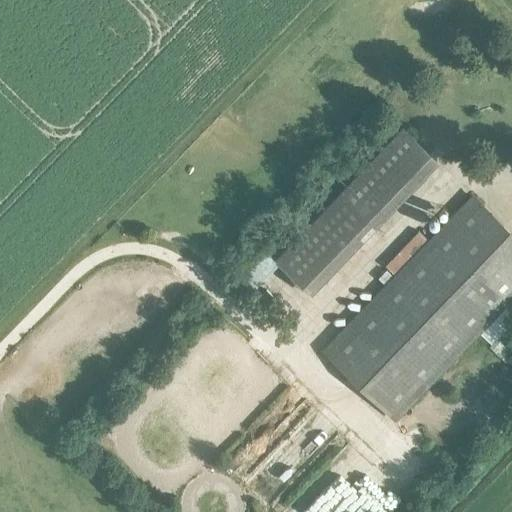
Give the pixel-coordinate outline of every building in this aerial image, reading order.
[(384,148),(419,181),(437,162),(402,129),(384,148)] [(396,419),(511,299),(511,234),(471,196),(324,349),(396,419)] [(343,260),(309,226),(278,259),(281,262),(298,278),(310,265),(325,279),(343,260)] [(388,273),(420,239),(411,231),(379,265),(388,273)] [(239,268),(254,282),(270,263),(255,250),(239,268)] [(252,298),(263,311),(276,300),(264,287),(252,298)]
